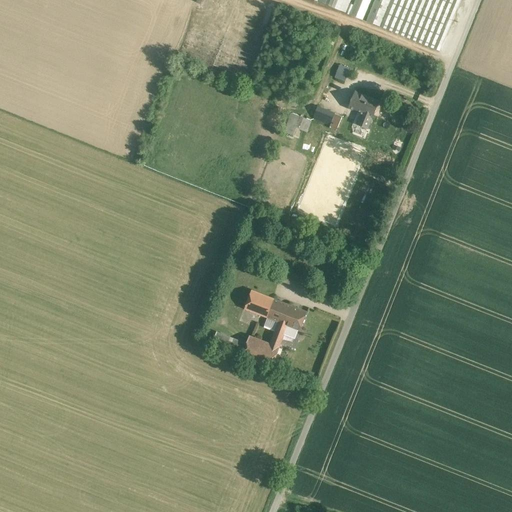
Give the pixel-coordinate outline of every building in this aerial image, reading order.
[(351,0),(314,0),(346,13),(351,0)] [(355,0),(349,15),(363,20),(371,0),(374,0),(366,21),(440,51),(461,0),(355,0)] [(348,67),(339,63),(334,77),(343,80),(348,67)] [(355,92),(349,107),(356,109),(362,94),(355,92)] [(378,101),(362,94),(356,109),(361,112),(357,123),(367,127),(372,116),(378,101)] [(335,114),(318,107),(314,117),(331,124),(335,114)] [(311,121),(292,113),(285,132),(294,136),(296,128),(307,132),(311,121)] [(342,117),(335,114),(331,124),(330,128),(337,131),(342,117)] [(274,299),(252,290),(245,308),(268,316),(274,299)] [(291,306),(274,299),(268,316),(279,321),(285,323),(291,306)] [(307,312),(291,306),(285,323),(288,324),(300,329),(307,312)] [(279,321),(270,343),(279,346),(288,324),(285,323),(279,321)] [(246,341),(216,330),(210,345),(240,356),(246,341)] [(270,343),(248,335),(246,341),(240,356),(270,368),(279,346),(270,343)]
